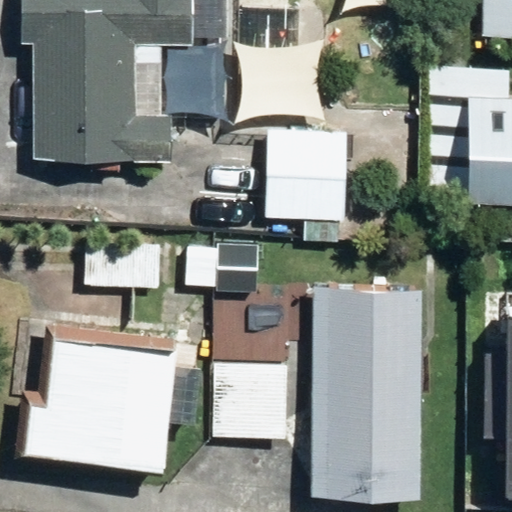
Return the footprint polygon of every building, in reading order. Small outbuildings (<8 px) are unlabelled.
[(26,151),(161,152),(162,108),(152,107),(154,35),(181,35),(181,30),(214,30),(214,0),(13,0),(14,34),(27,34),(26,151)] [(511,0),(475,0),(475,30),(511,30),(511,0)] [(459,197),(511,197),(511,86),(501,87),(501,78),(479,78),(478,86),(459,86),(460,132),(441,132),(440,170),(459,170),(459,197)] [(260,214),(338,214),(339,124),(260,124),(260,214)] [(418,229),(444,229),(443,198),(417,199),(418,229)] [(79,279),(154,281),(155,236),(81,235),(79,279)] [(179,281),(250,284),(252,244),(181,241),(179,281)] [(304,489),(412,491),(416,285),(307,283),(304,489)] [(511,494),(511,310),(505,310),(503,494),(511,494)] [(10,444),(154,460),(161,391),(183,394),(187,357),(166,355),(168,337),(44,323),(36,392),(16,390),(10,444)] [(207,431),(281,432),(282,360),(209,359),(207,431)]
